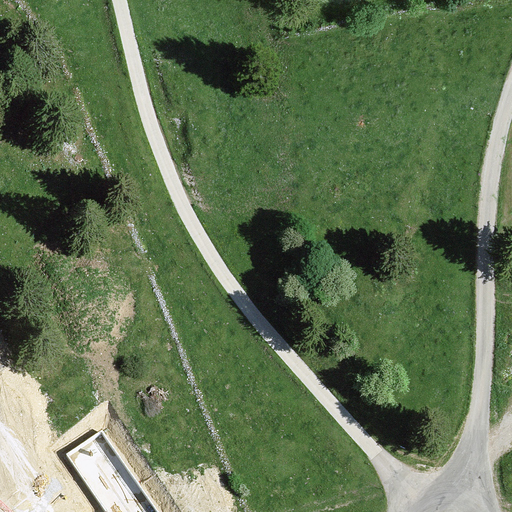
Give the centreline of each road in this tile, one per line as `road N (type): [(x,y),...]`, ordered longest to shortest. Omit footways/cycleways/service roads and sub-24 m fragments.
road 1 (unclassified): [(119,0),(151,126),(194,228),(270,337),(424,507)]
road 2 (unclassified): [(470,485),(481,410),(486,216),(511,90)]
